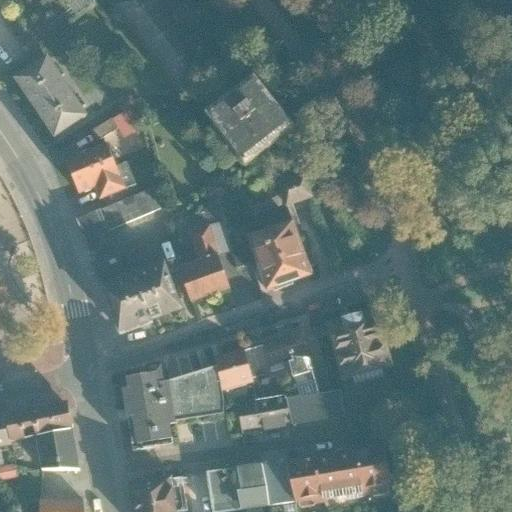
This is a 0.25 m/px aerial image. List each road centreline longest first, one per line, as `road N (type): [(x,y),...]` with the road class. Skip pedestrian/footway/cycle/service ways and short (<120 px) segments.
road 1 (residential): [(355,283),(87,374)]
road 2 (residential): [(87,374),(55,232),(0,129)]
road 3 (residential): [(345,433),(105,475)]
